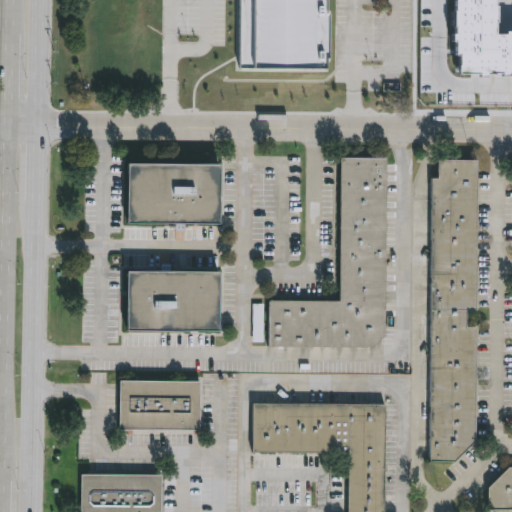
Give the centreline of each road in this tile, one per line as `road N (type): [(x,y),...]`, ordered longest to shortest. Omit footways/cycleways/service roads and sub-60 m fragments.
road 1 (residential): [(38,125),(511,130)]
road 2 (secondary): [(9,125),(3,475)]
road 3 (secondary): [(30,511),(36,202)]
road 4 (secondary): [(38,125),(39,0)]
